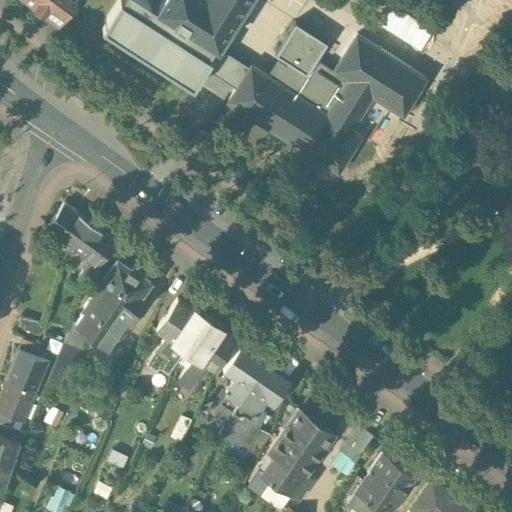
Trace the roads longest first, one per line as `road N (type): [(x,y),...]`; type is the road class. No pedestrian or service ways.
road 1 (secondary): [(60,123),(511,456)]
road 2 (unclassified): [(0,295),(60,123)]
